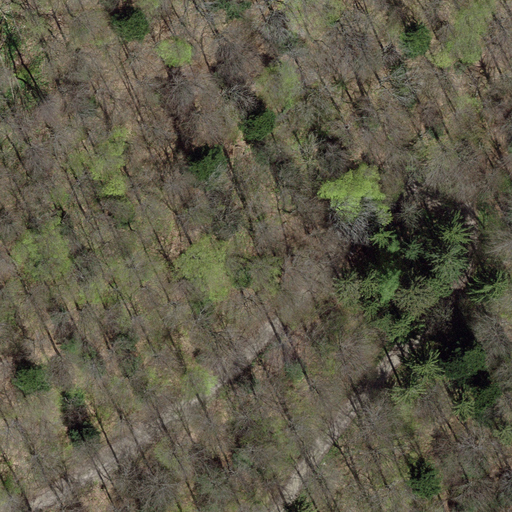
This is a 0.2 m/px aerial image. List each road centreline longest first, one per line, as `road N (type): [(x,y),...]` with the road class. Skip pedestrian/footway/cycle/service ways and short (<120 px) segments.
road 1 (track): [(465,195),(403,194),(363,220),(299,303),(241,358),(18,511)]
road 2 (track): [(281,511),(351,406),(450,299),(476,240),(465,195)]
